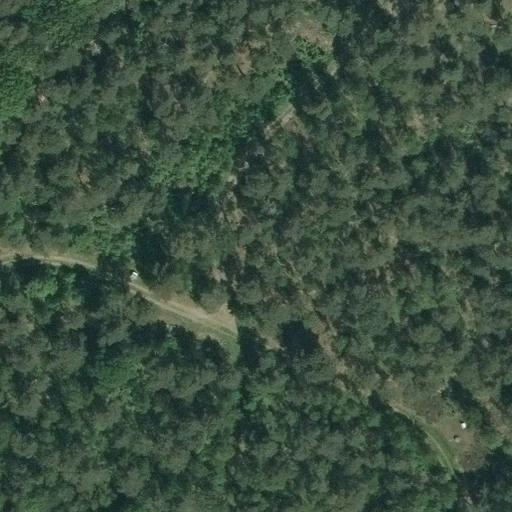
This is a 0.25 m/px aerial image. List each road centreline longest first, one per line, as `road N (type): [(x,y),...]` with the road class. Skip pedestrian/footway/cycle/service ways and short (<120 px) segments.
road 1 (track): [(397,0),(242,159),(217,212),(216,261),(236,340),(242,424),(229,511)]
road 2 (track): [(466,511),(431,443),(384,410),(128,284),(58,261),(0,263)]
